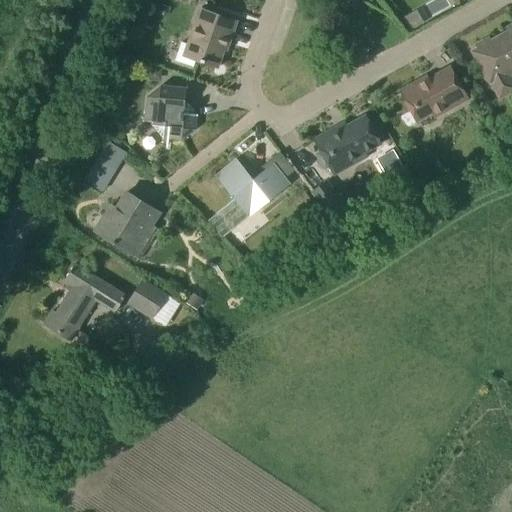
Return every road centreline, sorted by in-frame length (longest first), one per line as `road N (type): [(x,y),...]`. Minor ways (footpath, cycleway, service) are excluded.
road 1 (tertiary): [(0,265),(96,0)]
road 2 (residential): [(261,113),(281,120),(499,0)]
